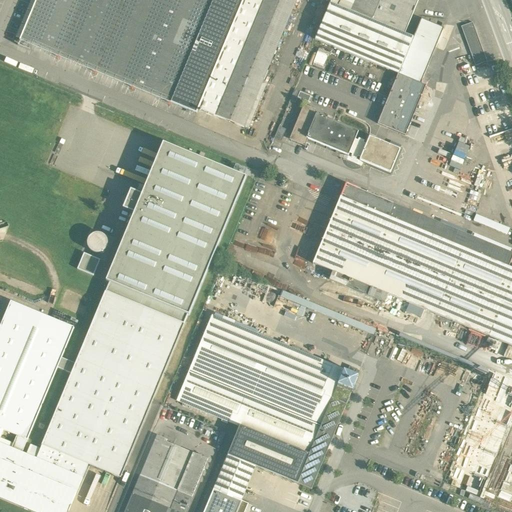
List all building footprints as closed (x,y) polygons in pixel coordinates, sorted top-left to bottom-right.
[(243,0),(36,0),(20,41),(196,114),(198,109),(243,0)] [(243,0),(198,109),(207,113),(245,20),(252,0),(243,0)] [(264,0),(254,24),(245,20),(207,113),(244,128),(263,81),(268,83),(272,73),(267,71),(296,0),(264,0)] [(252,0),(245,20),(254,24),(264,0),(252,0)] [(331,0),(330,4),(351,12),(355,0),(331,0)] [(417,0),(355,0),(351,12),(404,34),(417,0)] [(351,12),(330,4),(315,39),(398,74),(413,38),(404,34),(351,12)] [(413,38),(398,74),(420,84),(443,30),(421,20),(413,38)] [(471,23),(460,28),(475,66),(486,62),(471,23)] [(420,84),(398,74),(377,124),(405,135),(426,86),(420,84)] [(300,92),(294,90),(290,100),(295,102),(300,92)] [(313,110),(305,107),(291,139),(305,145),(307,138),(306,138),(316,114),(312,113),(313,110)] [(358,132),(316,114),(306,138),(307,138),(348,155),(349,153),(355,140),(358,132)] [(286,129),(279,126),(275,138),(281,141),(286,129)] [(370,136),(366,145),(361,158),(360,160),(390,173),(401,149),(370,136)] [(359,139),(358,141),(355,140),(349,153),(353,154),(352,157),(357,159),(358,156),(361,158),(366,145),(363,143),(364,141),(359,139)] [(108,283),(188,315),(244,178),(161,143),(140,195),(131,191),(123,210),(132,213),(104,281),(108,283)] [(393,204),(345,185),(313,264),(337,274),(334,282),(343,286),(347,278),(350,279),(347,287),(385,303),(389,295),(425,310),(424,313),(432,317),(434,313),(511,345),(511,268),(509,267),(511,259),(511,253),(393,204)] [(100,254),(104,252),(106,248),(106,244),(105,240),(102,236),(98,235),(93,236),(90,238),(87,242),(87,246),(88,250),(92,253),(96,255),(100,254)] [(94,276),(100,261),(84,254),(78,269),(94,276)] [(188,315),(108,283),(41,445),(41,446),(87,464),(120,478),(188,315)] [(73,328),(10,302),(0,326),(0,429),(16,436),(27,440),(73,328)] [(241,318),(215,307),(212,316),(237,327),(241,318)] [(212,316),(177,401),(239,427),(228,456),(252,465),(311,490),(312,489),(311,489),(358,376),(343,370),(237,327),(212,316)] [(27,440),(16,436),(11,448),(22,453),(27,440)] [(186,511),(208,459),(157,436),(125,511),(186,511)] [(11,448),(0,443),(0,498),(33,511),(67,511),(82,478),(36,459),(22,453),(11,448)] [(87,464),(41,446),(36,459),(82,478),(87,464)] [(228,456),(204,511),(235,511),(240,501),(241,501),(246,490),(242,488),(252,465),(228,456)]
